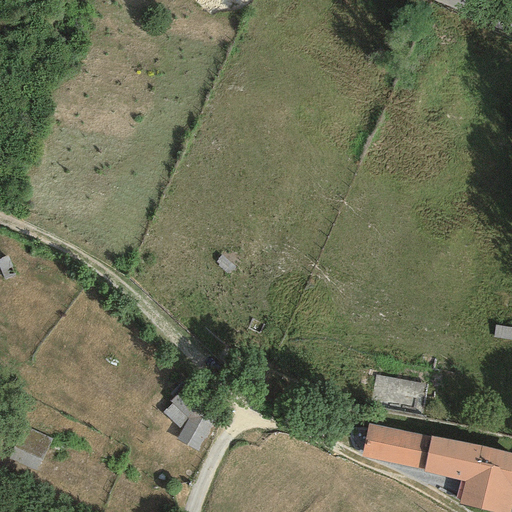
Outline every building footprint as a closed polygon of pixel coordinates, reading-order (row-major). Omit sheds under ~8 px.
[(217,263),(229,276),(237,268),(225,256),(217,263)] [(16,279),(7,259),(0,261),(0,276),(3,284),(16,279)] [(222,414),(188,385),(162,415),(182,432),(176,444),(201,457),(222,414)] [(491,511),(508,511),(511,494),(511,453),(430,436),(430,438),(368,424),(361,456),(423,470),(422,472),(464,482),(459,505),(491,511)] [(36,474),(53,440),(25,426),(8,461),(36,474)]
